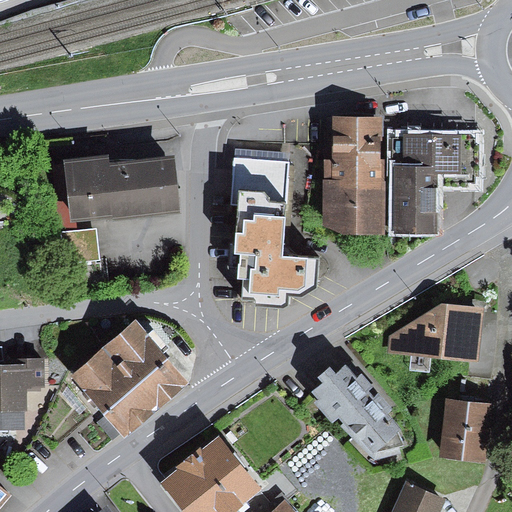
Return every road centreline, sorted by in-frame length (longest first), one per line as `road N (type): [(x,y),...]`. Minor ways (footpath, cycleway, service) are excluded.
road 1 (tertiary): [(48,511),(208,395),(511,203)]
road 2 (primary): [(392,57),(0,120)]
